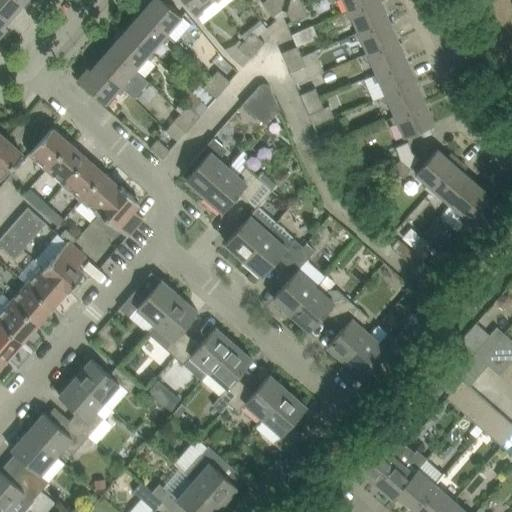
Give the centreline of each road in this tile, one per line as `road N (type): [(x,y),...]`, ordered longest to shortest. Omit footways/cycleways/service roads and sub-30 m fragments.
road 1 (residential): [(245,511),(347,394),(165,231)]
road 2 (residential): [(0,418),(165,231)]
road 3 (residential): [(165,231),(167,199),(158,179),(27,69)]
road 4 (residential): [(511,164),(461,98),(419,0)]
